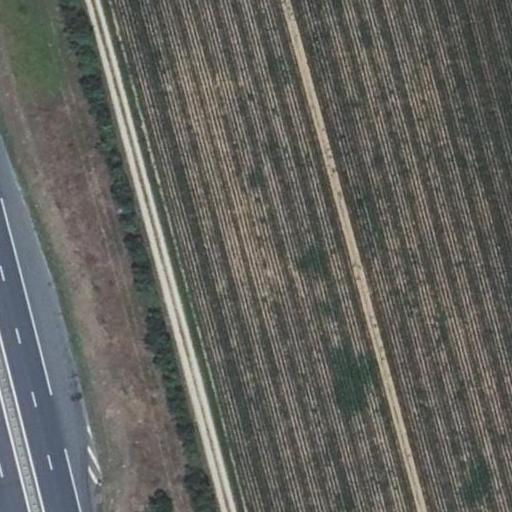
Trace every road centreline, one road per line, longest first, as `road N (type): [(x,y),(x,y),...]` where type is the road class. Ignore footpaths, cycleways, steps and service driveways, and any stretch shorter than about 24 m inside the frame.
road 1 (track): [(221,511),(87,0)]
road 2 (motorway): [(62,511),(0,263)]
